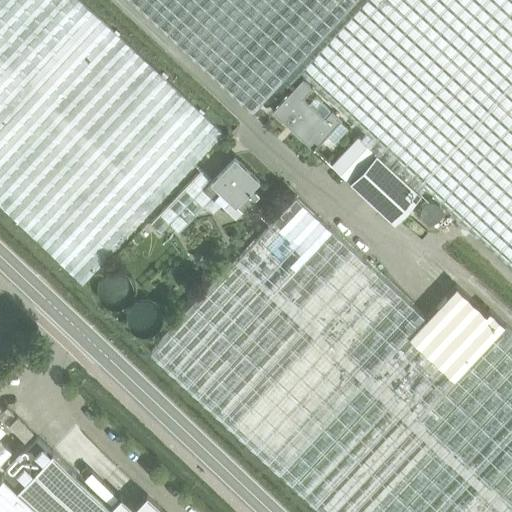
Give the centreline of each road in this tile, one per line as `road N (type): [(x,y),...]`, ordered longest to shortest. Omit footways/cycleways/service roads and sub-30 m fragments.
road 1 (unclassified): [(511,277),(463,231),(402,261),(120,0)]
road 2 (tertiary): [(272,511),(0,254)]
